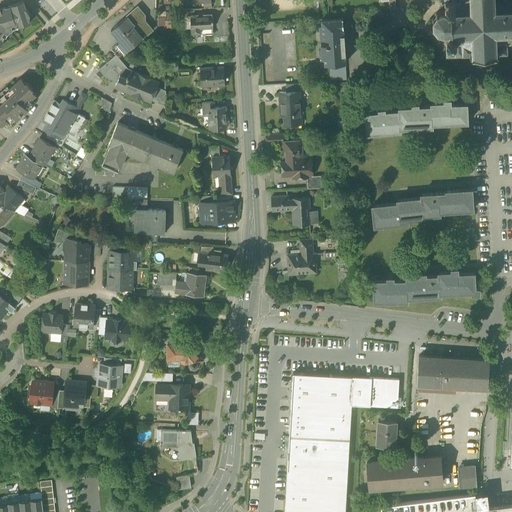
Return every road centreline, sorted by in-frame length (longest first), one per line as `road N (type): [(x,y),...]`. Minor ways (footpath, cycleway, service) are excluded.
road 1 (tertiary): [(240,0),(253,205),(247,306)]
road 2 (residential): [(502,280),(498,315),(481,331),(247,306)]
road 3 (tertiary): [(247,306),(230,473),(214,503)]
road 4 (residential): [(511,113),(487,114),(493,264),(495,281),(502,280)]
road 5 (residential): [(0,158),(63,70),(54,46)]
